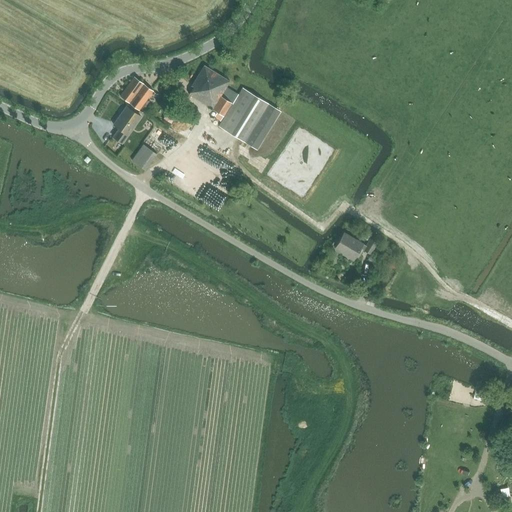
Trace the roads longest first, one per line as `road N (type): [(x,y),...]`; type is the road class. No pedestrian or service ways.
road 1 (unclassified): [(511,362),(293,276),(106,162),(75,125)]
road 2 (track): [(199,125),(233,146),(237,162),(282,202),(323,223),(337,208),(351,210),(413,251),(450,290),(511,326)]
road 3 (track): [(349,389),(322,390),(282,363),(0,301)]
road 4 (track): [(349,389),(326,342),(129,225)]
road 5 (tertiary): [(75,125),(113,78),(199,52),(233,28),(253,0)]
road 6 (track): [(92,295),(58,356),(37,511)]
road 7 (track): [(129,225),(92,208),(44,229),(0,225)]
road 8 (track): [(298,511),(343,426),(349,389)]
